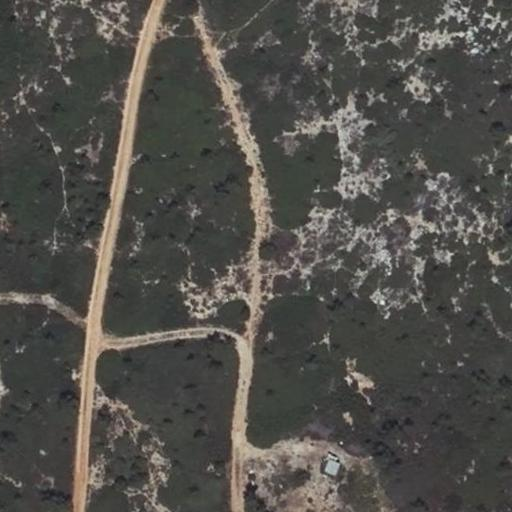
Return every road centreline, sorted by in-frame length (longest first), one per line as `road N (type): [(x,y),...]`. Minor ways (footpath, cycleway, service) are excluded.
road 1 (track): [(157,0),(138,53),(99,274),(74,511)]
road 2 (track): [(90,341),(226,335),(241,350),(237,456)]
road 3 (track): [(321,500),(313,461),(297,449),(237,456),(236,511)]
